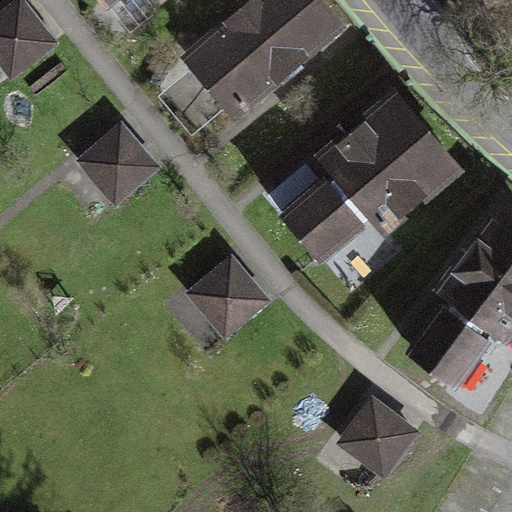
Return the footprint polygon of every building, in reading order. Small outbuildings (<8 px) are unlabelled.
[(52,40),(17,0),(15,0),(0,12),(0,56),(13,72),(52,40)] [(189,13),(204,0),(91,0),(125,45),(178,1),(189,13)] [(250,148),(364,53),(318,0),(290,0),(194,80),(250,148)] [(152,168),(117,126),(79,158),(114,199),(152,168)] [(432,240),(483,200),(422,129),(342,191),(350,204),(297,244),(342,291),(420,221),(432,240)] [(511,238),(455,314),(468,323),(424,381),(471,417),(511,363),(511,238)] [(265,301),(230,260),(192,292),(227,333),(265,301)] [(418,431),(372,397),(338,443),(384,477),(418,431)]
